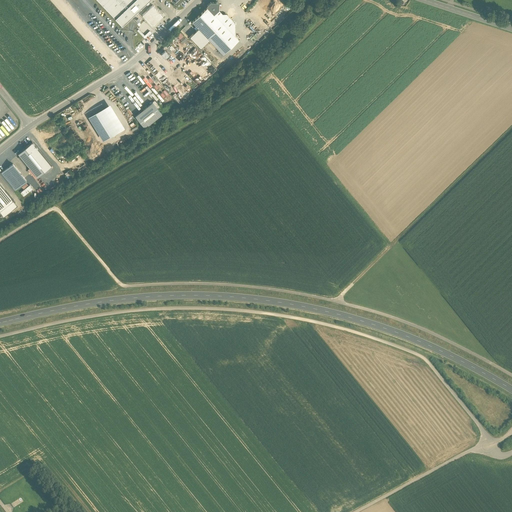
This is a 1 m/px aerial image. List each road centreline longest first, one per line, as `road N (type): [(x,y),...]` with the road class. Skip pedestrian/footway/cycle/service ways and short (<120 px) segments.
road 1 (track): [(0,335),(136,309),(231,309),(318,322),(425,358),(493,452),(511,451)]
road 2 (secondary): [(511,388),(380,325),(275,300),(151,296),(0,321)]
road 3 (track): [(55,208),(121,285),(206,282),(334,300),(426,329),(511,375)]
road 4 (track): [(511,127),(334,300)]
road 5 (track): [(55,208),(257,82)]
road 6 (track): [(257,82),(390,246)]
road 7 (tertiary): [(29,125),(133,61),(197,0)]
road 8 (track): [(354,511),(511,430)]
